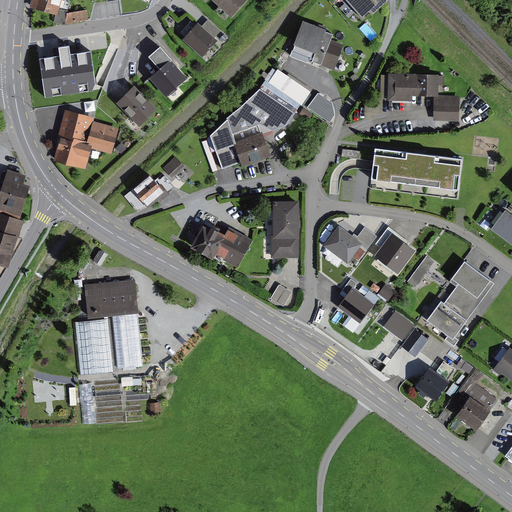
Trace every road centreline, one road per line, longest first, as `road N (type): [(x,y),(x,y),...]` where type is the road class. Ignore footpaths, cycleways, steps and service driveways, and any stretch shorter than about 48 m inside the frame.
road 1 (primary): [(59,193),(98,225),(292,336)]
road 2 (primary): [(292,336),(511,496)]
road 3 (unclassified): [(511,265),(432,218),(312,207)]
road 4 (unclassified): [(318,169),(151,210)]
road 5 (unclassified): [(394,28),(318,169)]
road 6 (unclassified): [(312,207),(308,309),(292,336)]
